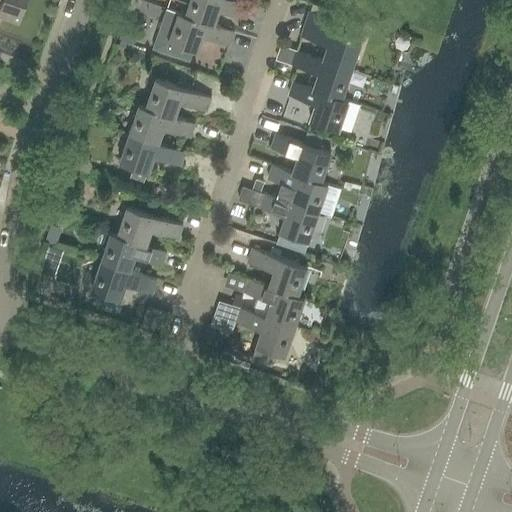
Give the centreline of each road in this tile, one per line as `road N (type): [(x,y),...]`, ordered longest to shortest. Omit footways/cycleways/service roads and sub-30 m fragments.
road 1 (residential): [(164,378),(286,0)]
road 2 (unclassified): [(435,473),(164,378)]
road 3 (secondary): [(511,250),(435,473)]
road 4 (unclassified): [(7,335),(15,211),(45,108)]
road 5 (unclassified): [(164,378),(52,339),(7,335)]
